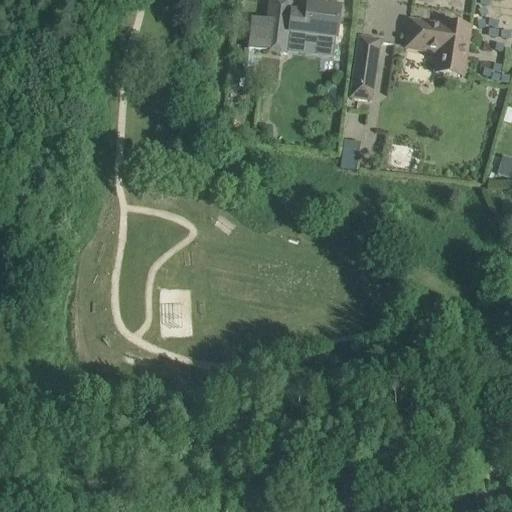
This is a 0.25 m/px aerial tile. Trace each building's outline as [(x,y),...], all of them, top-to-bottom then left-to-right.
[(249,46),(249,51),(254,52),(262,53),(287,56),(290,35),(336,41),(338,31),(340,11),(307,7),(306,17),(293,16),(291,15),(292,6),(268,3),(266,21),(266,22),(252,20),(249,46)] [(463,79),(467,49),(470,29),(443,25),(442,27),(410,22),(407,42),(406,50),(438,55),(435,75),(463,79)] [(359,40),(350,100),(370,103),(379,43),(359,40)] [(342,63),(334,55),(325,58),(323,68),(330,74),(339,71),(342,63)] [(341,169),(360,171),(363,145),(344,142),(341,169)] [(511,160),(502,158),(497,176),(511,181),(511,160)]
